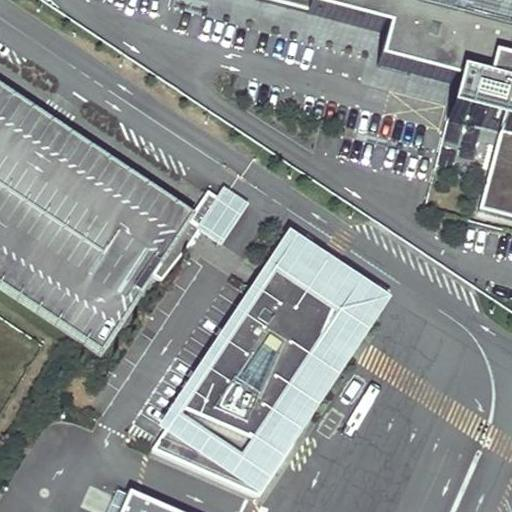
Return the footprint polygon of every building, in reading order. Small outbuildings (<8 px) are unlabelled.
[(280,0),(310,8),(309,13),(388,33),(379,67),(450,85),(443,105),(440,117),(447,119),(499,133),(479,206),(511,214),(511,0),(280,0)] [(50,124),(0,90),(0,287),(98,352),(150,275),(186,221),(189,216),(50,124)] [(198,229),(218,242),(238,212),(206,191),(189,216),(186,221),(198,229)] [(150,275),(159,281),(198,229),(186,221),(150,275)] [(150,450),(257,497),(290,448),(326,364),(316,360),(345,295),(281,253),(249,300),(152,447),(150,450)] [(316,360),(326,364),(354,301),(345,295),(316,360)] [(169,511),(126,493),(117,511),(169,511)]
